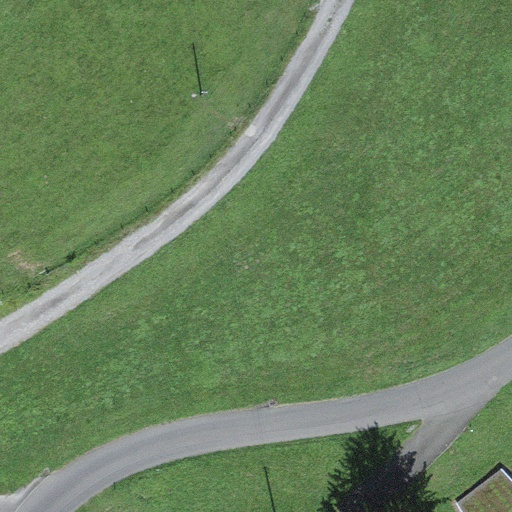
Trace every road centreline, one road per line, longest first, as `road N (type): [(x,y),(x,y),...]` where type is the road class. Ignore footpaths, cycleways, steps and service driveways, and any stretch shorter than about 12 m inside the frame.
road 1 (unclassified): [(43,511),(80,479),(166,443),(378,409),(452,387),(511,357)]
road 2 (track): [(342,0),(284,101),(217,184),(0,337)]
